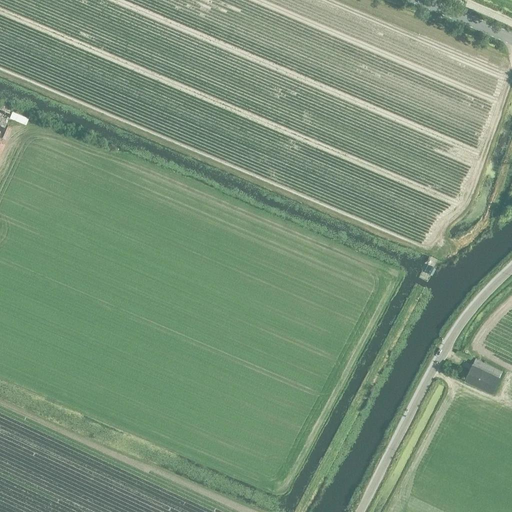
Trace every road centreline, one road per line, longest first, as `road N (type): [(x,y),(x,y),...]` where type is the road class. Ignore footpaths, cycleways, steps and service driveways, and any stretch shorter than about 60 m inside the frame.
road 1 (unclassified): [(359,511),(445,346),(511,267)]
road 2 (track): [(439,250),(447,225),(466,207),(511,71)]
